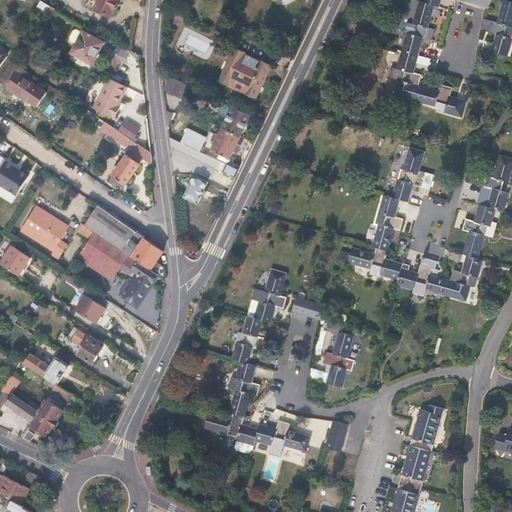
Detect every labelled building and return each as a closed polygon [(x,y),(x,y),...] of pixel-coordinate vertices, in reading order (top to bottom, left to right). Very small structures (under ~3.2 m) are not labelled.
[(99,0),(95,9),(110,17),(118,1),(117,0),(99,0)] [(373,0),(362,0),(360,6),(369,10),(373,0)] [(482,30),(496,34),(493,44),(491,52),(508,56),(511,42),(511,2),(504,0),(503,0),(497,22),(491,21),(484,19),(482,30)] [(46,11),(50,6),(41,1),(37,6),(46,11)] [(419,56),(424,38),(432,40),(435,30),(429,28),(431,18),(435,5),(422,2),(420,1),(413,24),(408,22),(405,32),(407,33),(402,51),(419,56)] [(103,43),(83,32),(73,52),(92,63),(97,53),(103,43)] [(361,42),(352,39),(349,48),(358,51),(361,42)] [(29,42),(22,52),(28,56),(35,46),(29,42)] [(115,52),(127,58),(131,52),(119,45),(115,52)] [(235,48),(219,81),(256,98),(264,82),(272,66),(261,60),(261,62),(245,55),(246,53),(235,48)] [(0,67),(8,56),(0,50),(0,67)] [(416,68),(417,63),(429,66),(431,59),(419,56),(402,51),(397,68),(395,68),(392,78),(399,80),(394,95),(414,101),(419,85),(422,75),(414,73),(416,68)] [(12,62),(0,79),(0,81),(7,87),(6,88),(27,102),(28,101),(32,104),(37,107),(47,92),(27,78),(31,73),(12,62)] [(117,106),(128,87),(110,76),(92,106),(111,117),(112,116),(113,117),(119,107),(117,106)] [(165,89),(183,98),(190,85),(172,77),(165,89)] [(463,118),(467,100),(459,98),(450,96),(452,88),(446,86),(441,85),(439,91),(419,85),(414,101),(435,107),(435,108),(445,111),(444,112),(463,118)] [(251,114),(233,106),(229,115),(224,113),(222,117),(227,119),(223,127),(241,136),(246,125),(251,114)] [(352,111),(350,119),(362,123),(364,115),(352,111)] [(126,120),(119,131),(136,143),(140,136),(137,134),(140,129),(133,124),(126,120)] [(151,164),(152,162),(151,153),(136,143),(119,131),(105,122),(101,128),(131,149),(122,162),(119,160),(116,164),(119,166),(109,181),(122,191),(144,159),(147,161),(151,164)] [(210,152),(219,156),(228,161),(235,148),(241,136),(223,127),(219,135),(216,133),(211,142),(214,143),(210,152)] [(188,129),(181,143),(200,152),(206,138),(188,129)] [(170,138),(174,172),(191,169),(210,179),(216,168),(236,177),(239,170),(200,152),(181,143),(170,138)] [(398,179),(393,197),(401,200),(409,202),(412,191),(414,185),(430,189),(434,175),(426,172),(425,176),(419,174),(426,152),(410,147),(404,170),(402,170),(399,180),(398,179)] [(490,166),(485,187),(482,196),(477,195),(475,203),(479,204),(487,206),(496,209),(504,211),(510,193),(502,191),(504,181),(509,182),(511,172),(511,158),(500,155),(497,168),(490,166)] [(0,169),(0,183),(17,195),(29,175),(17,168),(5,160),(0,169)] [(195,176),(185,197),(198,204),(202,196),(203,197),(204,194),(205,191),(205,190),(208,182),(195,176)] [(377,248),(388,251),(392,238),(394,229),(401,230),(404,219),(396,217),(401,200),(393,197),(384,195),(376,223),(379,224),(372,247),(377,248)] [(282,205),(274,202),(271,212),(279,214),(282,205)] [(479,204),(477,211),(475,220),(466,218),(463,229),(469,231),(463,254),(479,258),(485,235),(493,237),(497,223),(492,222),(496,209),(487,206),(479,204)] [(159,275),(165,279),(165,273),(165,267),(156,262),(164,251),(98,205),(85,225),(95,232),(90,239),(83,251),(106,267),(119,247),(130,255),(159,275)] [(53,217),(37,206),(23,230),(55,250),(53,254),(59,258),(67,245),(60,240),(69,227),(53,217)] [(90,239),(95,232),(85,225),(83,223),(78,231),(90,239)] [(0,261),(0,263),(21,275),(32,255),(10,243),(0,261)] [(130,255),(119,247),(106,267),(84,255),(78,258),(112,281),(121,269),(130,255)] [(403,263),(396,261),(386,258),(388,251),(377,248),(375,253),(353,247),(348,263),(371,269),(369,274),(380,277),(380,275),(398,280),(403,263)] [(339,259),(348,261),(350,254),(341,251),(339,259)] [(463,267),(462,272),(453,269),(450,280),(446,295),(467,301),(471,286),(476,287),(484,259),(479,258),(463,254),(461,261),(465,262),(463,267)] [(159,275),(130,255),(121,269),(127,273),(131,268),(139,273),(151,281),(152,279),(156,281),(158,278),(159,275)] [(419,272),(409,270),(410,265),(403,263),(398,280),(397,285),(414,290),(413,292),(425,296),(426,290),(446,295),(450,280),(437,276),(438,269),(435,268),(437,261),(430,258),(423,257),(419,272)] [(139,273),(131,268),(127,273),(133,276),(135,273),(138,275),(139,273)] [(255,318),(263,320),(272,323),(274,316),(276,317),(278,307),(284,309),(286,303),(288,298),(281,296),(287,273),(272,269),(265,291),(256,288),(248,316),(255,318)] [(111,302),(83,284),(68,274),(63,271),(60,276),(80,288),(79,290),(86,295),(76,310),(97,323),(104,313),(111,302)] [(138,275),(135,273),(133,276),(131,280),(129,282),(128,281),(120,294),(123,297),(122,299),(137,309),(146,295),(156,281),(152,279),(151,281),(139,273),(138,275)] [(300,292),(298,297),(297,296),(292,311),(321,320),(326,305),(305,299),(307,294),(300,292)] [(241,361),(250,363),(252,356),(254,346),(262,348),(264,341),(267,332),(260,330),(263,320),(255,318),(248,316),(247,315),(243,333),(240,332),(237,341),(232,359),(241,361)] [(331,376),(328,376),(329,373),(312,368),(309,378),(326,383),(343,387),(348,369),(345,368),(357,329),(332,322),(330,329),(339,332),(338,334),(333,333),(330,344),(327,353),(326,352),(323,364),(334,367),(331,376)] [(103,347),(92,340),(88,338),(89,336),(80,330),(79,331),(75,328),(70,337),(83,345),(81,348),(82,349),(79,354),(93,363),(98,355),(103,347)] [(315,356),(320,357),(326,332),(321,330),(315,356)] [(57,384),(58,384),(66,372),(73,360),(60,351),(51,367),(30,354),(24,363),(57,384)] [(20,371),(24,363),(21,361),(16,368),(20,371)] [(245,417),(252,394),(258,396),(259,390),(261,384),(253,382),(257,365),(250,363),(241,361),(236,378),(233,376),(229,387),(236,390),(229,412),(234,413),(245,417)] [(9,378),(1,390),(9,395),(16,383),(9,378)] [(52,390),(61,396),(70,402),(75,395),(58,384),(57,384),(52,390)] [(7,404),(32,421),(39,411),(13,394),(11,397),(9,395),(1,390),(0,392),(0,410),(5,402),(7,403),(7,404)] [(61,422),(58,420),(65,410),(55,404),(57,401),(52,399),(51,401),(48,400),(46,402),(31,425),(48,436),(53,428),(56,430),(59,426),(61,422)] [(411,445),(432,451),(445,408),(430,404),(428,411),(421,409),(416,428),(411,445)] [(252,454),(254,446),(255,446),(256,441),(259,428),(251,426),(243,423),(245,417),(234,413),(232,419),(195,408),(191,422),(205,426),(205,428),(238,437),(235,447),(237,450),(252,454)] [(279,420),(277,428),(267,425),(260,424),(259,428),(256,441),(272,445),(270,454),(281,457),(285,446),(307,452),(311,436),(299,432),(289,429),(290,423),(279,420)] [(334,420),(326,447),(341,452),(349,424),(334,420)] [(499,433),(495,447),(511,452),(511,428),(510,428),(508,435),(499,433)] [(24,438),(31,442),(35,435),(28,431),(24,438)] [(406,461),(401,481),(422,487),(432,451),(411,445),(406,461)] [(42,477),(34,474),(28,485),(36,489),(42,477)] [(29,488),(4,475),(0,483),(0,492),(9,497),(21,504),(29,488)] [(395,500),(391,511),(415,511),(422,487),(401,481),(395,500)] [(14,511),(13,511),(33,511),(24,507),(24,506),(21,504),(9,497),(4,506),(10,509),(14,511)]
